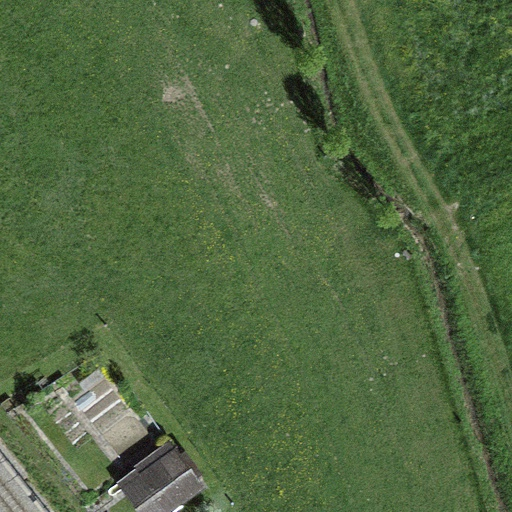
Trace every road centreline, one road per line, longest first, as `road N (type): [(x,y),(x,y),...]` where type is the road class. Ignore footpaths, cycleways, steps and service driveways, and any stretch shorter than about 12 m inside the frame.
road 1 (track): [(424,171),(511,421)]
road 2 (track): [(373,0),(424,171)]
